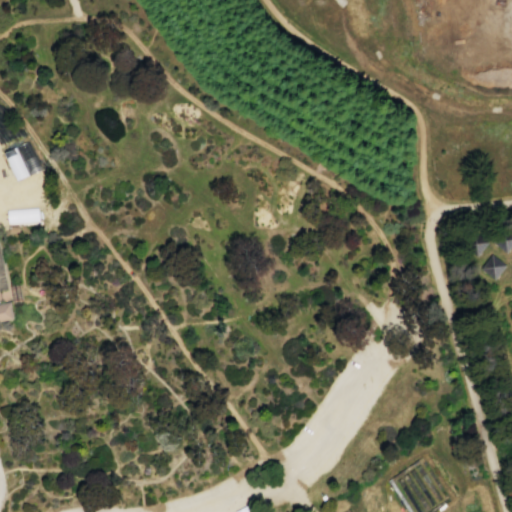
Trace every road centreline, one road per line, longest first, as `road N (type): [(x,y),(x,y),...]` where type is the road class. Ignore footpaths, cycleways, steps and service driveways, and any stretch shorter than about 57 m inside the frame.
road 1 (track): [(386,312),(397,272),(392,246),(358,199),(208,110),(126,24),(38,20),(0,37)]
road 2 (track): [(312,511),(198,373),(0,94)]
road 3 (track): [(116,511),(214,506),(277,475),(344,410),(376,358),(368,336),(386,312),(444,305)]
road 4 (track): [(511,202),(442,209),(427,224),(504,511)]
road 5 (track): [(427,224),(416,114),(345,70),(264,0)]
